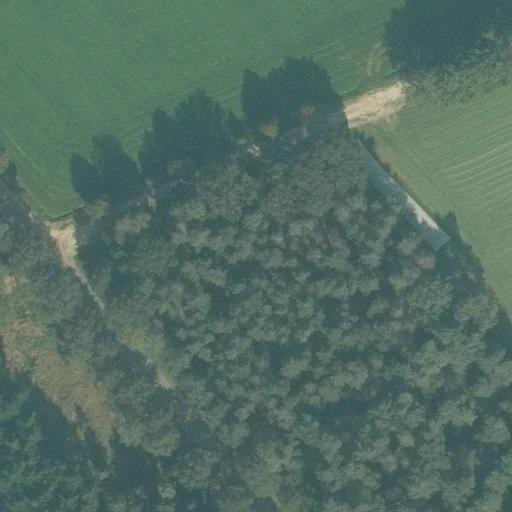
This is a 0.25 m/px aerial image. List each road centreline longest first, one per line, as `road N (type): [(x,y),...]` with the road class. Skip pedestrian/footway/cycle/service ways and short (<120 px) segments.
road 1 (track): [(0,270),(511,43)]
road 2 (unclassified): [(265,511),(0,194)]
